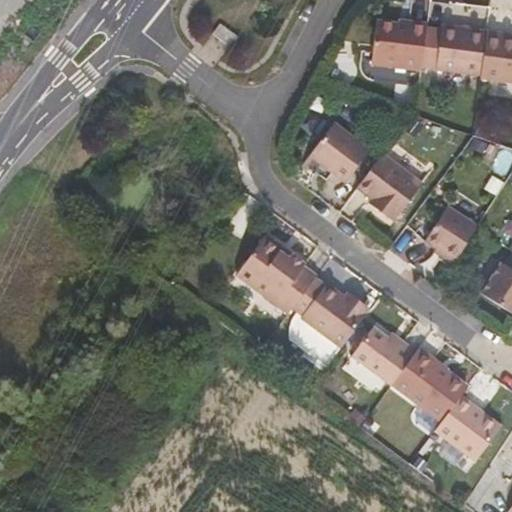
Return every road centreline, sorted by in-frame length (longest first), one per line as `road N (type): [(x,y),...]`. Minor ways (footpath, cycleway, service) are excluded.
road 1 (residential): [(263,118),(256,145),(264,181),(511,364)]
road 2 (secondary): [(0,154),(141,32)]
road 3 (secondary): [(106,7),(0,150)]
road 4 (residential): [(263,118),(141,32)]
road 5 (residential): [(339,0),(263,118)]
